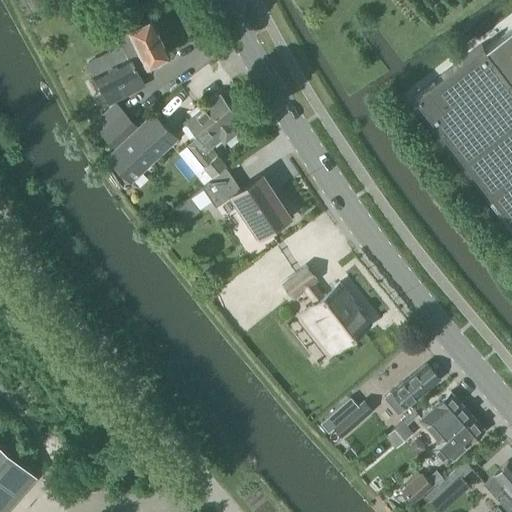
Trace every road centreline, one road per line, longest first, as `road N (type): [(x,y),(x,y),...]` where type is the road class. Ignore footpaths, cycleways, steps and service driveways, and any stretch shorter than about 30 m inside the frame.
road 1 (secondary): [(511,416),(336,197),(220,0)]
road 2 (unclassified): [(245,511),(0,215)]
